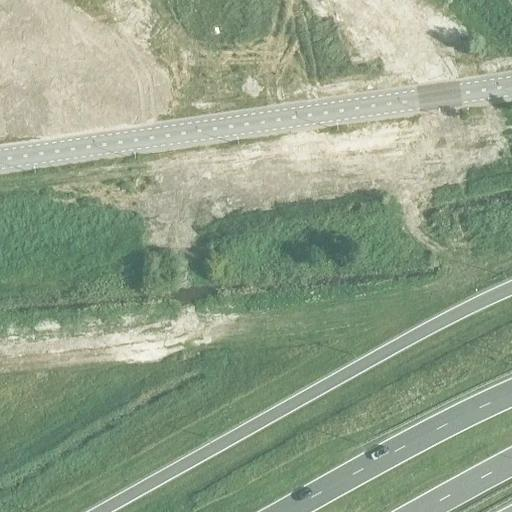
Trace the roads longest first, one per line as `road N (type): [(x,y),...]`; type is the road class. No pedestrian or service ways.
road 1 (tertiary): [(0,160),(511,87)]
road 2 (trunk): [(511,288),(99,511)]
road 3 (trunk): [(511,393),(286,511)]
